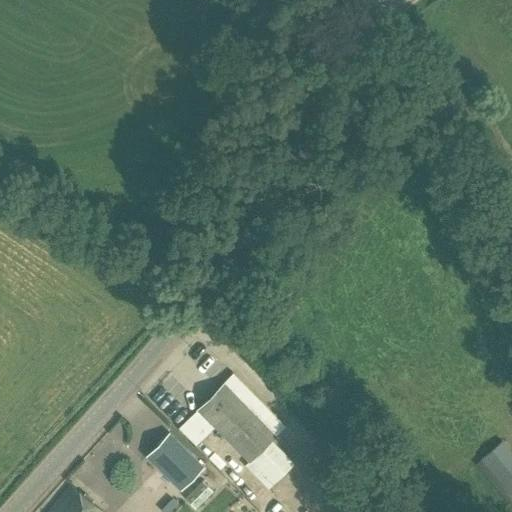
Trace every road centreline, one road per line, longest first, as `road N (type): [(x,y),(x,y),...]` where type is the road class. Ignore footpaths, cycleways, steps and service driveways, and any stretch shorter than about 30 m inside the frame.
road 1 (tertiary): [(11,511),(176,331),(370,21),(395,0)]
road 2 (track): [(511,166),(467,95),(387,6)]
